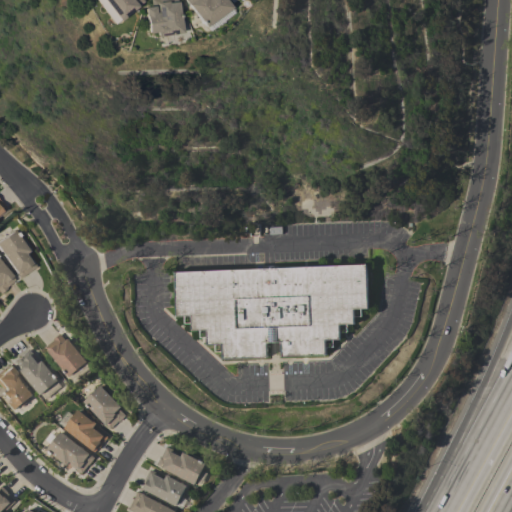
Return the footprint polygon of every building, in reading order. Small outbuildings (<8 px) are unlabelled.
[(118,20),(113,24),(93,0),(141,0),(142,1),(118,21),(118,20)] [(155,37),(155,32),(147,33),(145,17),(144,17),(143,7),(150,6),(149,0),(175,0),(181,33),(155,37)] [(223,0),(229,7),(203,27),(186,4),(187,4),(184,0),(223,0)] [(28,251),(24,254),(26,257),(28,255),(35,266),(19,278),(0,251),(0,238),(13,230),(28,251)] [(0,263),(14,280),(5,287),(6,288),(0,293),(0,263)] [(174,272),(366,264),(368,308),(353,309),(354,324),(339,325),(340,340),(325,340),(325,355),(281,357),(280,342),(266,342),(267,357),(222,359),(221,344),(207,345),(206,330),(192,331),(191,316),(176,317),(174,272)] [(45,347),(54,340),(53,339),(59,333),(65,341),(68,339),(92,368),(74,383),(69,376),(45,347)] [(40,395),(13,362),(29,349),(39,362),(41,360),(57,380),(56,382),(60,387),(45,399),(41,394),(40,395)] [(32,395),(14,409),(2,395),(1,395),(0,394),(0,392),(4,389),(2,388),(1,389),(0,387),(0,369),(2,368),(3,369),(8,365),(32,395)] [(121,407),(119,409),(125,415),(118,421),(109,429),(83,402),(100,385),(121,407)] [(77,410),(93,422),(94,421),(96,423),(93,428),(94,429),(96,427),(107,436),(99,448),(98,447),(94,452),(63,428),(77,410)] [(59,431),(94,458),(89,465),(88,464),(81,474),(70,465),(70,463),(69,461),(66,465),(45,450),(56,437),(59,431)] [(194,485),(155,464),(159,456),(161,457),(166,446),(181,454),(182,452),(205,463),(201,470),(206,473),(201,484),(196,481),(194,485)] [(144,490),(141,488),(144,483),(143,482),(150,469),(165,477),(166,474),(169,476),(169,477),(186,486),(183,492),(184,492),(182,496),(187,499),(182,509),(176,506),(144,490)] [(0,511),(0,486),(1,485),(7,492),(7,493),(15,501),(5,511),(3,509),(1,511),(0,511)] [(175,511),(174,511),(131,511),(127,510),(137,491),(175,511)]
